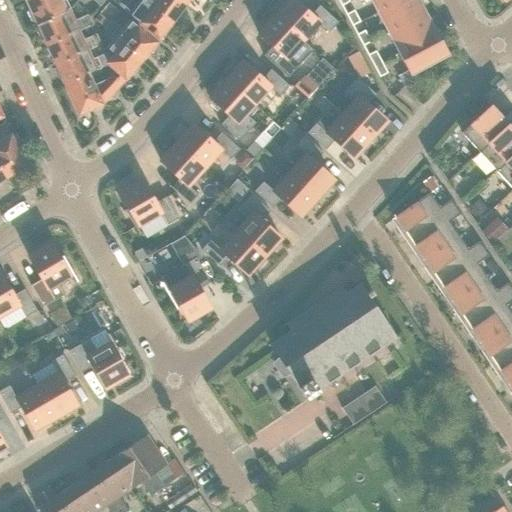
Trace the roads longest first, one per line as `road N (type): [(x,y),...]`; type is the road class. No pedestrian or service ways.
road 1 (residential): [(511,434),(357,205)]
road 2 (unclassified): [(173,382),(241,328),(357,205)]
road 3 (residential): [(75,188),(126,146),(244,0)]
road 4 (residential): [(173,382),(75,188)]
road 5 (unclassified): [(0,493),(173,382)]
road 6 (unclassified): [(357,205),(484,55)]
road 7 (residential): [(75,188),(0,41)]
